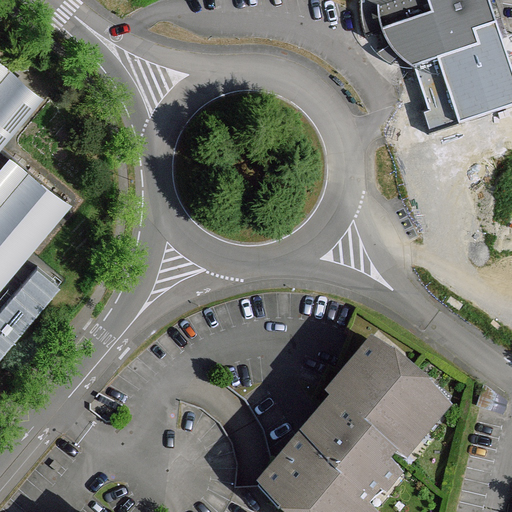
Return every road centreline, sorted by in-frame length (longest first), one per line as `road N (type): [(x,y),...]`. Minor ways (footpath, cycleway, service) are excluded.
road 1 (unclassified): [(160,196),(146,263),(123,306),(0,459)]
road 2 (unclassified): [(347,177),(343,138),(318,98),(278,75),(232,73)]
road 3 (unclassified): [(232,73),(78,18)]
road 4 (unclassified): [(78,18),(112,60),(156,154)]
road 5 (unclassified): [(421,310),(383,261),(347,177)]
road 6 (unclassified): [(280,259),(364,283),(421,310)]
road 7 (unclassified): [(160,196),(172,221),(204,251),(249,263),(280,259)]
